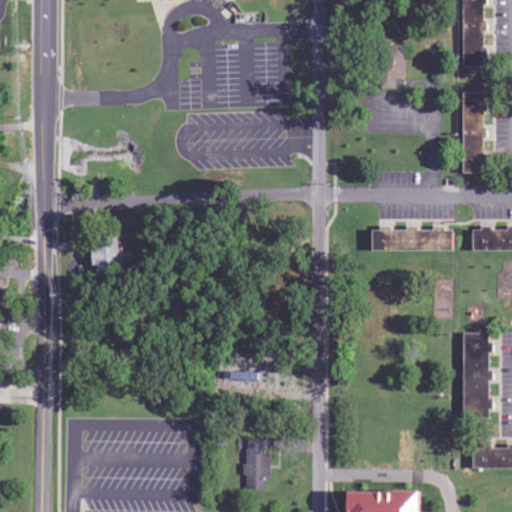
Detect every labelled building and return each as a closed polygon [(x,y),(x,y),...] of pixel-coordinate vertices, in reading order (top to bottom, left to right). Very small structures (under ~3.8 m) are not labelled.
[(469,0),(469,68),(492,68),(492,49),(491,49),(491,0),(469,0)] [(408,81),(409,64),(390,63),(389,84),(398,85),(398,81),(408,81)] [(471,174),(492,174),(491,93),(469,93),(471,174)] [(379,252),(459,252),(459,230),(440,230),(440,231),(425,231),(425,228),(414,227),(414,231),(398,231),(398,229),(379,229),(379,252)] [(480,251),(511,251),(511,231),(499,231),(499,229),(480,229),(480,251)] [(103,280),(126,279),(125,244),(101,245),(103,280)] [(395,290),(372,290),(372,332),(395,333),(395,290)] [(497,334),(470,334),(470,420),(496,420),(496,353),(497,353),(497,334)] [(272,455),(269,455),(269,441),(250,441),(250,466),(248,466),(248,491),(273,491),(272,455)] [(511,449),(479,449),(479,470),(511,470),(511,449)] [(434,511),(435,494),(355,494),(355,511),(434,511)]
